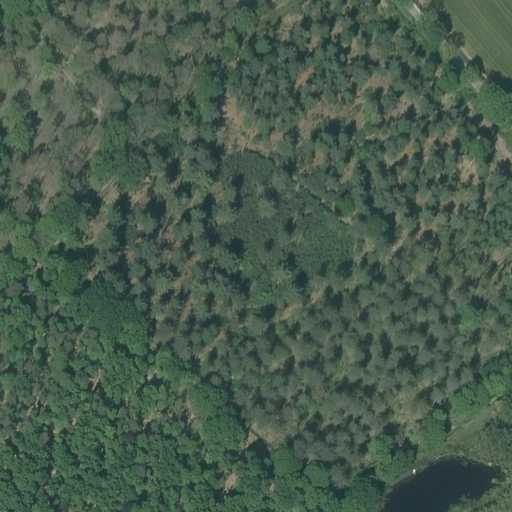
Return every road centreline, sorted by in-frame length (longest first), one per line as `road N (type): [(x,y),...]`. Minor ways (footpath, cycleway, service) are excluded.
road 1 (track): [(281,0),(181,97),(46,242),(44,254),(329,511)]
road 2 (unclassified): [(511,124),(404,0)]
